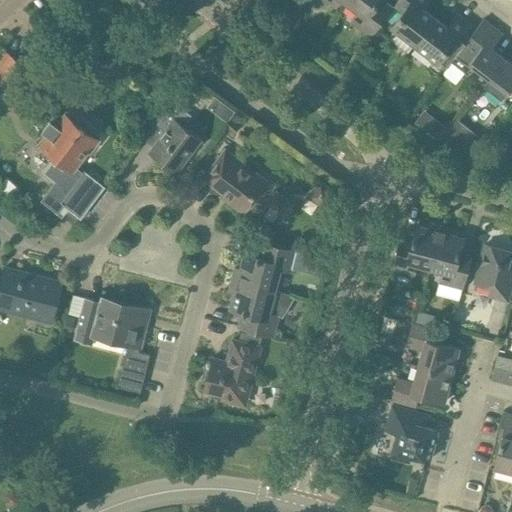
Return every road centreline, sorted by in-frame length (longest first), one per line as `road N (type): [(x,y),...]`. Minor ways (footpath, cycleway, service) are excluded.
road 1 (residential): [(0,383),(156,414),(167,401),(208,254),(199,219),(156,194),(128,202),(94,245),(75,251),(51,250),(0,222)]
road 2 (residential): [(288,507),(369,209),(368,164)]
road 3 (residential): [(368,164),(191,0)]
road 4 (residential): [(106,511),(170,497),(288,507)]
road 5 (residential): [(511,199),(368,164)]
road 6 (residential): [(449,511),(478,394)]
